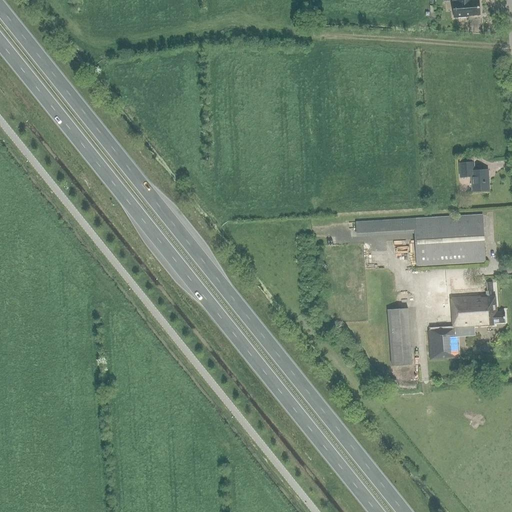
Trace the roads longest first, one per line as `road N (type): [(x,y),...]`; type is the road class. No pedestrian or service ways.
road 1 (trunk): [(403,511),(0,9)]
road 2 (trunk): [(0,44),(375,511)]
